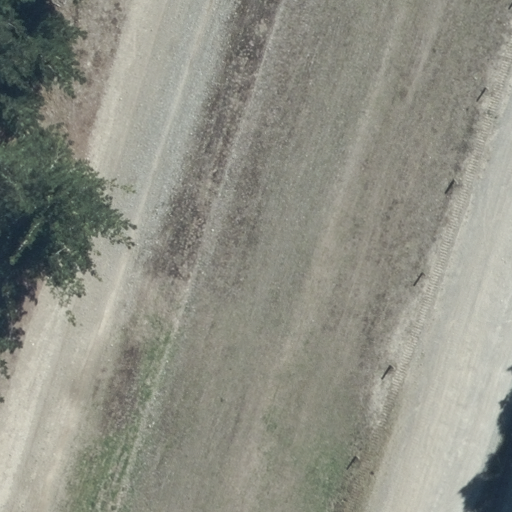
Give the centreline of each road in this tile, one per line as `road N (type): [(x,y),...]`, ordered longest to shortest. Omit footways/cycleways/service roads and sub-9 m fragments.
road 1 (track): [(0,474),(152,0)]
road 2 (unclassified): [(401,511),(511,196)]
